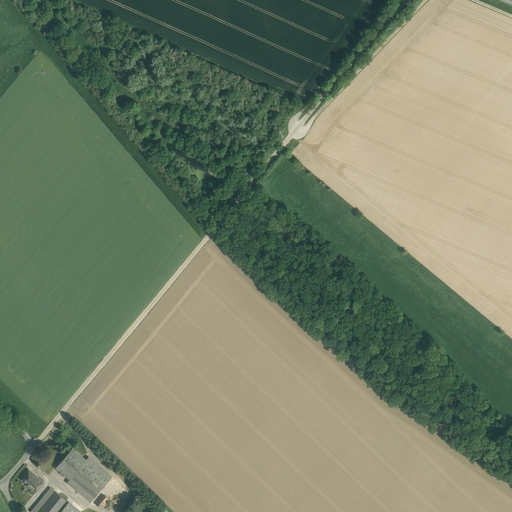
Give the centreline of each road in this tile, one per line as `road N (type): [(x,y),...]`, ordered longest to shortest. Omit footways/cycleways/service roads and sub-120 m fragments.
road 1 (unclassified): [(34,443),(405,0)]
road 2 (track): [(426,0),(300,131),(293,120),(384,0)]
